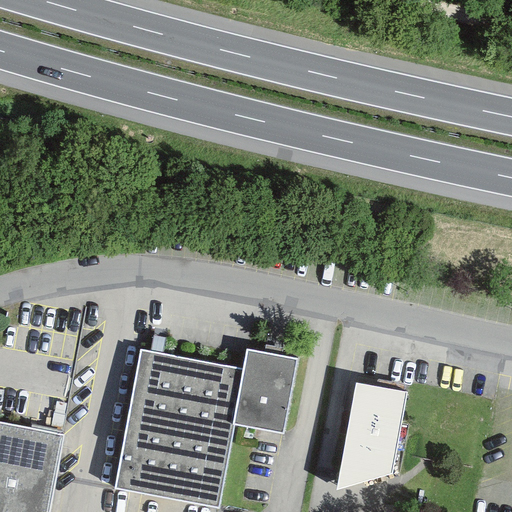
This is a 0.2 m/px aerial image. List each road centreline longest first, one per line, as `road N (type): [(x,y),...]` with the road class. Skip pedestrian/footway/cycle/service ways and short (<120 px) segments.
road 1 (motorway): [(0,52),(511,178)]
road 2 (motorway): [(511,115),(46,0)]
